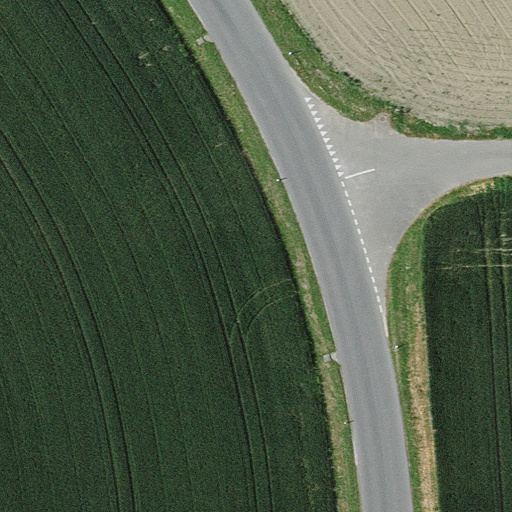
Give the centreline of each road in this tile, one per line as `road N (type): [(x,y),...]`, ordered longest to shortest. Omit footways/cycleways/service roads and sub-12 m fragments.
road 1 (unclassified): [(216,0),(277,103),(368,342),(391,511)]
road 2 (track): [(315,190),(405,159),(511,156)]
